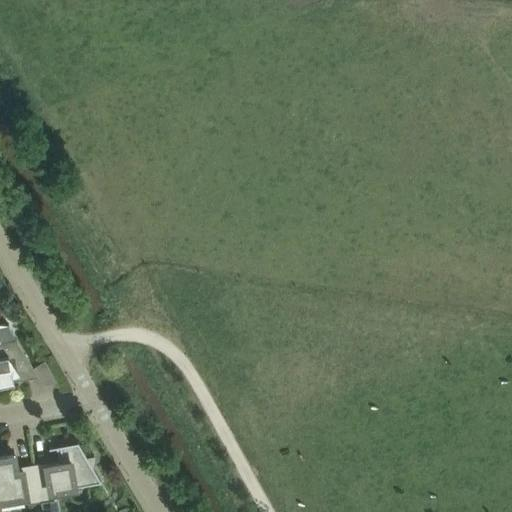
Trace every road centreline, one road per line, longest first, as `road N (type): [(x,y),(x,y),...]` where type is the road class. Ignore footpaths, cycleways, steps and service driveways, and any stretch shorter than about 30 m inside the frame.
road 1 (residential): [(156,511),(0,241)]
road 2 (track): [(65,352),(148,337),(183,357),(273,511)]
